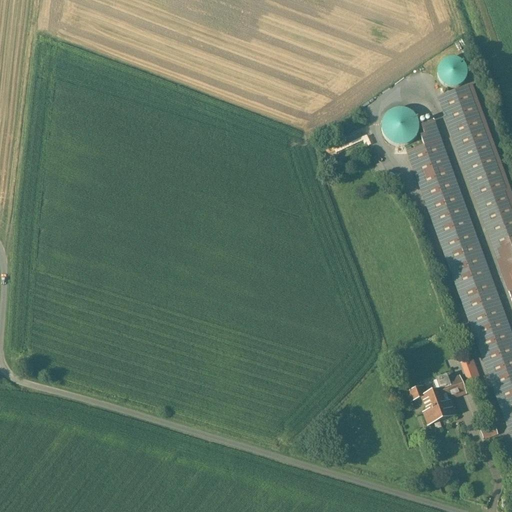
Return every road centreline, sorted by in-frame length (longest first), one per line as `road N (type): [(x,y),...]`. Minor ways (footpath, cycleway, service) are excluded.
road 1 (unclassified): [(0,247),(7,265),(3,373),(10,379),(458,511)]
road 2 (track): [(5,253),(38,0)]
